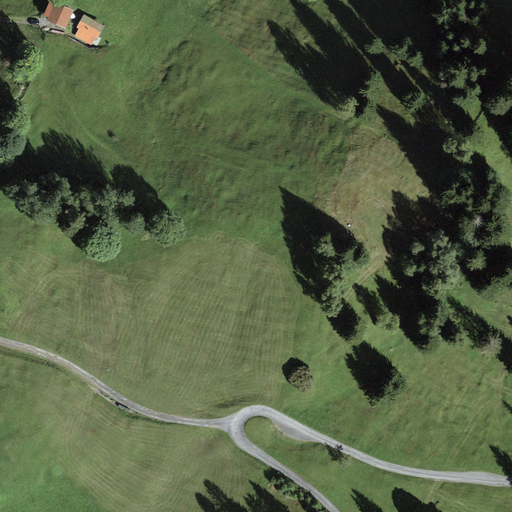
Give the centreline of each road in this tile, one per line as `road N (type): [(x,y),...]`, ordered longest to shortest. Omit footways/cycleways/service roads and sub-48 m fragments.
road 1 (unclassified): [(322,511),(242,443),(239,427),(252,414),(278,416),(399,472),(511,484)]
road 2 (track): [(239,427),(162,421),(61,358),(0,341)]
